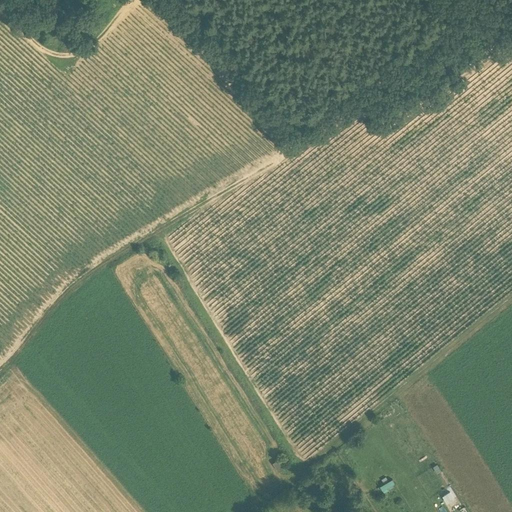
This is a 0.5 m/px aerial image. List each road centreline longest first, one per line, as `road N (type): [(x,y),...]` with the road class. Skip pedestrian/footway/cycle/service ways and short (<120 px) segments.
road 1 (track): [(286,148),(82,285),(0,374)]
road 2 (track): [(511,311),(253,511)]
road 3 (track): [(492,0),(286,148)]
road 4 (track): [(286,148),(270,155),(152,0)]
road 5 (track): [(134,0),(97,48),(75,59),(52,54),(0,8)]
